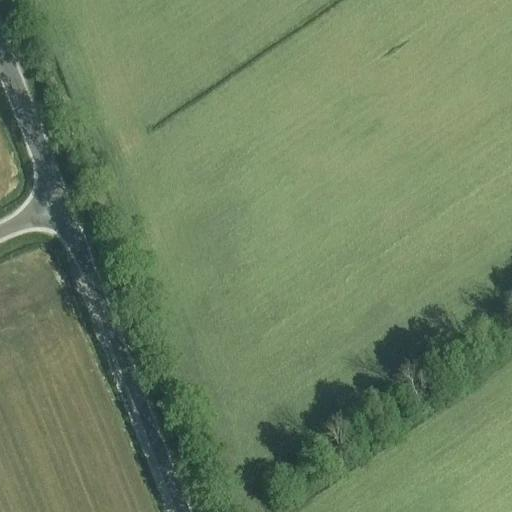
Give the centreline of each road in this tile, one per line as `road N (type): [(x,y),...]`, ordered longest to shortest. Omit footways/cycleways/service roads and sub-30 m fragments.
road 1 (unclassified): [(182,511),(60,204)]
road 2 (unclassified): [(60,204),(0,52)]
